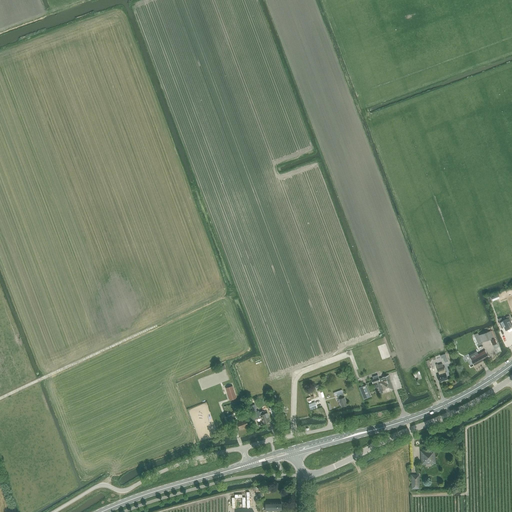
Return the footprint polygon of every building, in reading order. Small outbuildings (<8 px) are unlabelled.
[(501,318),(498,319),(500,322),(499,323),(502,328),(504,327),(506,331),(511,327),(511,324),(510,321),(511,320),(511,319),(510,316),(509,316),(506,317),(506,318),(506,319),(503,321),(501,318)] [(380,323),(359,329),(365,349),(360,350),(364,365),(390,357),(380,323)] [(491,331),(479,335),(482,342),(491,339),(493,345),(496,344),(491,331)] [(314,342),(294,348),(295,351),(290,352),(294,366),(300,364),(301,367),(319,362),(314,342)] [(469,355),(471,358),(470,358),(474,366),(489,357),(485,350),(478,354),(477,351),(469,355)] [(438,364),(436,364),(439,373),(437,374),(440,382),(448,379),(443,363),(438,365),(438,364)] [(414,373),(416,380),(422,378),(420,371),(414,373)] [(378,375),(373,377),(375,383),(378,382),(382,393),(381,393),(382,394),(394,389),(391,381),(389,375),(383,377),(379,379),(378,375)] [(365,385),(359,388),(363,399),(370,396),(365,385)] [(232,386),(226,388),(229,400),(236,398),(232,386)] [(338,395),(342,406),(348,404),(344,393),(338,395)] [(257,410),(253,412),(255,419),(262,417),(264,423),(270,421),(269,417),(270,417),(268,411),(265,412),(264,411),(261,412),(261,413),(261,414),(259,414),(257,410)] [(242,421),(238,422),(240,429),(244,428),(244,429),(249,427),(244,414),(240,415),(242,421)] [(228,417),(232,426),(237,424),(234,415),(228,417)] [(421,451),(422,464),(435,463),(434,450),(421,451)] [(281,503),(265,503),(265,511),(281,511),(281,503)]
